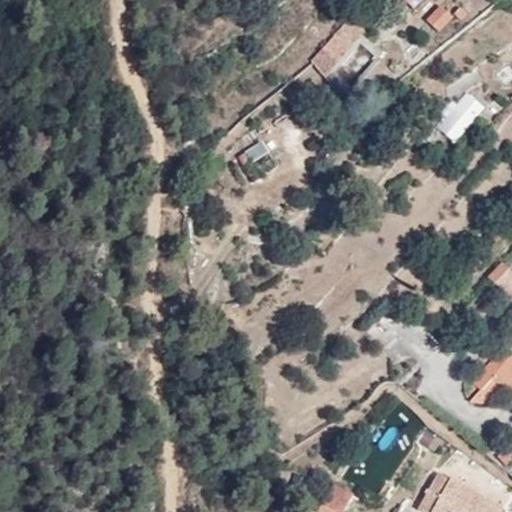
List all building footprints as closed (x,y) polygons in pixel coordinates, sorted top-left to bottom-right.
[(453,16),(442,7),(429,20),(440,30),(453,16)] [(312,61),(314,64),(325,77),(364,30),(350,17),(312,61)] [(445,123),(457,138),(493,110),(481,95),(445,123)] [(503,262),(488,276),(496,284),(511,269),(503,262)] [(511,270),(511,269),(496,284),(511,298),(511,270)] [(470,381),(478,388),(488,375),(507,355),(500,348),(470,381)] [(488,375),(500,386),(508,392),(511,386),(511,358),(507,355),(488,375)] [(487,401),(500,386),(488,375),(478,388),(469,398),(487,401)] [(448,481),(437,475),(418,507),(427,511),(500,511),(503,507),(474,491),(472,494),(464,489),(466,486),(449,478),(448,481)] [(341,511),(352,494),(333,483),(316,510),(319,511),(341,511)]
